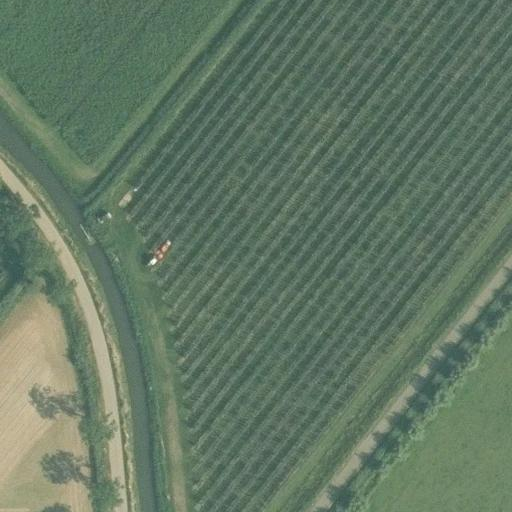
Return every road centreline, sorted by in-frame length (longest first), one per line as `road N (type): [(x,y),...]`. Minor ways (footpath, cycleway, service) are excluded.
road 1 (unclassified): [(119,511),(113,434),(78,284),(46,228),(0,175)]
road 2 (unclassified): [(309,511),(511,263)]
